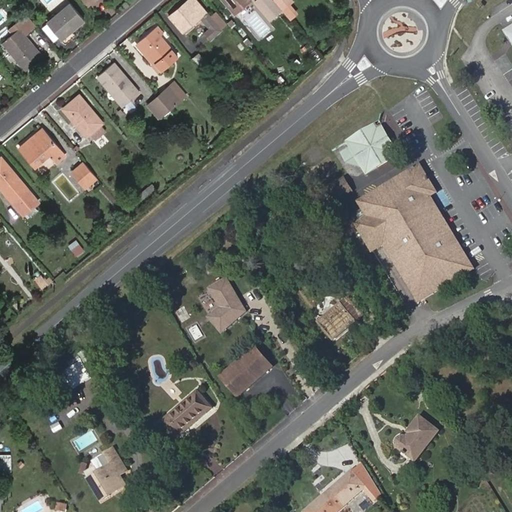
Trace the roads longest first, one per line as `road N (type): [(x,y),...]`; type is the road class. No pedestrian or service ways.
road 1 (primary): [(314,107),(0,371)]
road 2 (residential): [(511,282),(390,347),(196,511)]
road 3 (residential): [(0,129),(152,0)]
